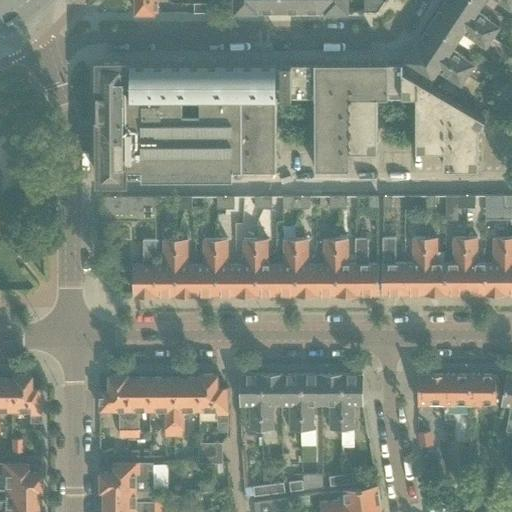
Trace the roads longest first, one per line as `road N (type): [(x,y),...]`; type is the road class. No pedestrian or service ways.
road 1 (residential): [(44,59),(107,37),(383,35),(414,0)]
road 2 (tertiary): [(388,336),(72,336)]
road 3 (tertiary): [(72,336),(68,133),(44,59)]
road 4 (residential): [(388,336),(388,412),(403,511)]
road 5 (residential): [(73,511),(72,336)]
road 6 (tertiary): [(511,337),(388,336)]
